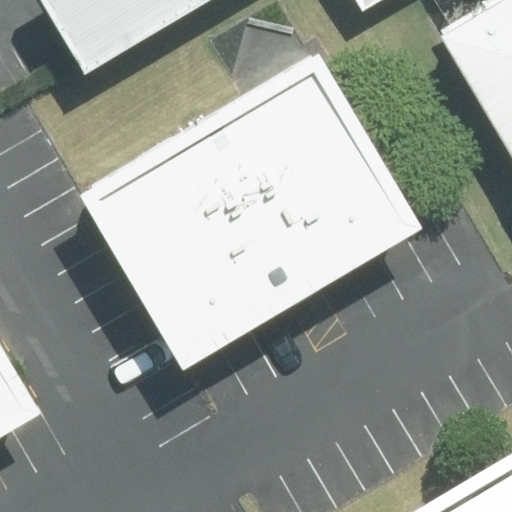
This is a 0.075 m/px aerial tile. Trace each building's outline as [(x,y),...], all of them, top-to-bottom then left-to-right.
[(47,0),(81,67),(194,0),(47,0)] [(511,0),(495,0),(436,33),(511,166),(511,0)] [(80,194),(175,369),(420,237),(325,62),(80,194)] [(0,356),(0,428),(31,412),(0,356)] [(511,511),(511,485),(462,511),(511,511)]
